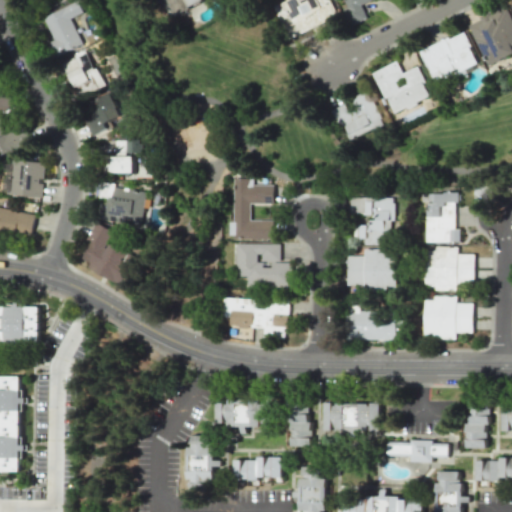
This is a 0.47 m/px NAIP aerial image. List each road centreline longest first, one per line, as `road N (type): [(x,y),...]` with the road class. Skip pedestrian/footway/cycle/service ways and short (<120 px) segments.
road 1 (residential): [(511,367),(240,362),(171,340),(60,278),(0,266)]
road 2 (residential): [(46,273),(68,211),(66,149),(0,9)]
road 3 (residential): [(500,367),(503,242),(494,208)]
road 4 (residential): [(455,0),(327,63)]
road 5 (residential): [(319,365),(318,237)]
